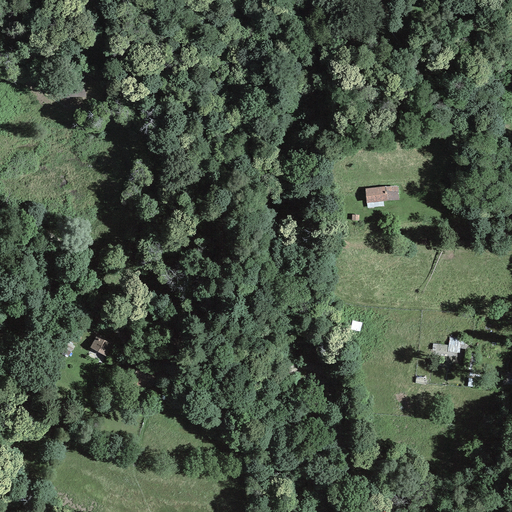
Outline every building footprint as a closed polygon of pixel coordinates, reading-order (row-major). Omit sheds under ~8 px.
[(85,83),(62,84),(63,98),(85,97),(85,83)] [(139,113),(127,108),(124,115),(136,121),(139,113)] [(385,187),(365,189),(366,203),(387,201),(398,200),(398,187),(385,187)] [(165,313),(156,309),(153,315),(170,323),(174,315),(166,311),(165,313)] [(114,345),(97,336),(90,348),(107,357),(114,345)] [(142,367),(133,384),(151,393),(160,376),(142,367)]
